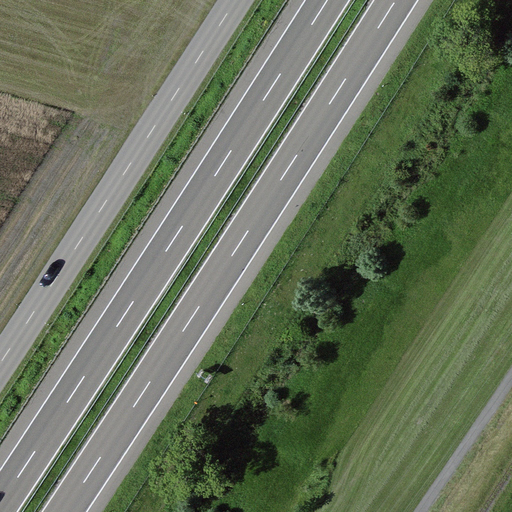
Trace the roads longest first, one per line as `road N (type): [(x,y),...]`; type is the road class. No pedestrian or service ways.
road 1 (motorway): [(63,511),(394,0)]
road 2 (motorway): [(325,0),(0,502)]
road 3 (tertiary): [(0,372),(235,0)]
road 4 (track): [(511,380),(424,511)]
